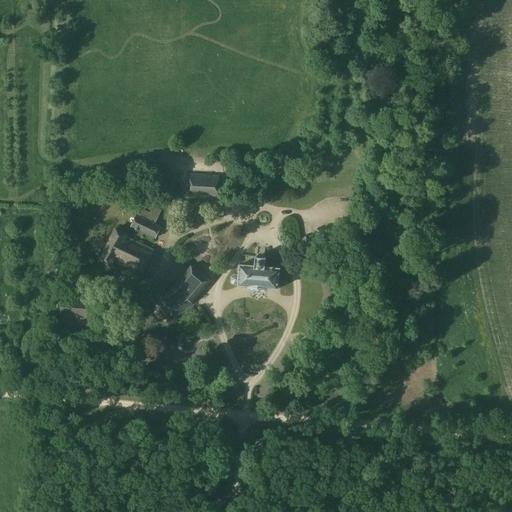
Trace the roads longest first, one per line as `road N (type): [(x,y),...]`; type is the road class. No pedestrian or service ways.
road 1 (track): [(511,438),(242,414)]
road 2 (track): [(242,414),(45,395)]
